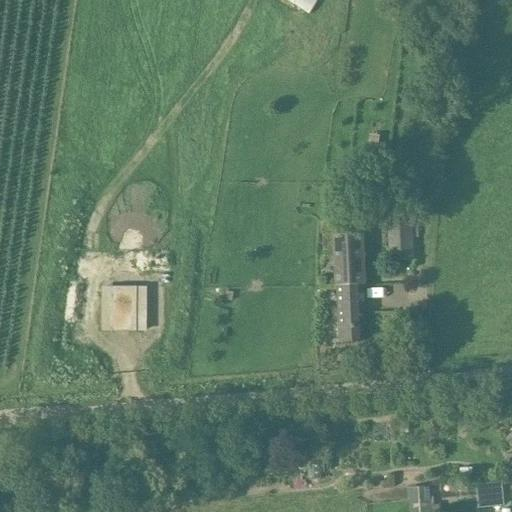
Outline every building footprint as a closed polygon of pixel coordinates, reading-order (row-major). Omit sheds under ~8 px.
[(387,221),(389,261),(414,260),(412,220),(387,221)] [(338,223),(321,223),(322,252),(333,252),(334,287),(362,286),(365,286),(363,235),(338,236),(338,223)] [(112,274),(111,332),(135,332),(137,275),(112,274)] [(362,286),(338,287),(341,343),(365,342),(362,286)] [(511,393),(508,405),(500,422),(511,429),(511,431),(503,440),(511,448),(511,393)] [(306,466),(307,482),(322,481),(321,465),(306,466)] [(430,511),(430,498),(429,487),(408,488),(409,511),(430,511)]
